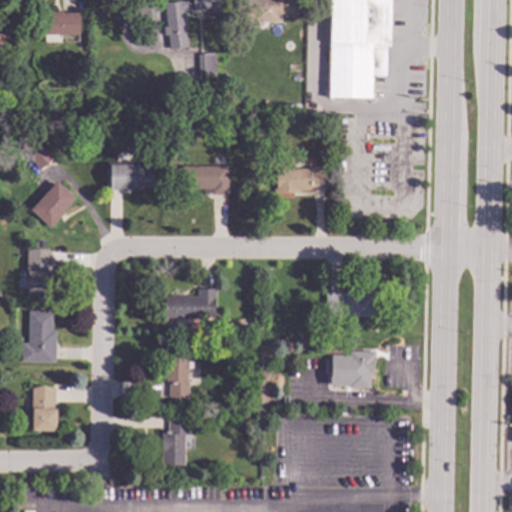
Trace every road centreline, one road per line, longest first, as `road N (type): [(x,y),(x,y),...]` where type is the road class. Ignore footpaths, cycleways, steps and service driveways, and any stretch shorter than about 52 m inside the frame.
road 1 (primary): [(482,511),(493,0)]
road 2 (residential): [(487,252),(109,252)]
road 3 (primary): [(442,251),(437,511)]
road 4 (primary): [(449,0),(442,251)]
road 5 (residential): [(109,252),(102,265),(94,453)]
